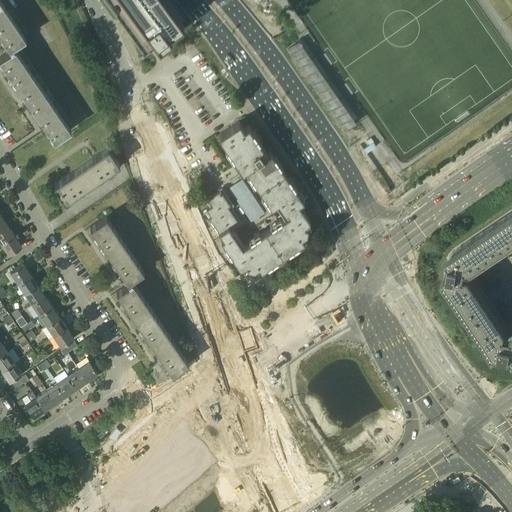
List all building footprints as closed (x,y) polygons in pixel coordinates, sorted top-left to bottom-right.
[(0,0),(0,33),(9,46),(12,44),(25,36),(24,35),(27,33),(4,0),(0,0)] [(126,0),(159,45),(171,36),(170,34),(167,30),(169,29),(171,30),(183,21),(182,20),(185,17),(172,0),(126,0)] [(358,122),(299,42),(287,50),(344,131),(358,122)] [(13,46),(12,44),(9,46),(10,48),(0,55),(0,60),(54,139),(71,128),(70,126),(73,124),(18,44),(14,47),(14,46),(13,46)] [(219,232),(220,231),(224,237),(221,239),(239,266),(242,267),(245,265),(248,268),(254,269),(259,266),(261,270),(304,241),(302,237),(306,234),(308,228),(305,224),(309,222),(309,219),(299,203),(304,200),(270,150),(267,152),(248,124),(244,127),(239,120),(218,134),(242,170),(246,167),(272,206),(278,202),(286,213),(287,211),(289,214),(242,246),(228,225),(240,217),(232,204),(234,202),(224,186),(207,198),(212,204),(206,208),(209,217),(219,232)] [(107,145),(53,183),(64,199),(65,199),(67,202),(121,165),(107,145)] [(230,185),(247,214),(259,206),(242,178),(230,185)] [(511,325),(509,327),(471,271),(511,243),(511,211),(458,247),(455,249),(453,251),(450,255),(448,259),(446,264),(445,269),(445,274),(446,280),(447,283),(450,289),(488,344),(491,347),(494,349),(498,352),(503,354),(507,354),(510,354),(511,353),(511,325)] [(106,215),(89,227),(127,281),(127,280),(130,278),(143,269),(106,215)] [(14,234),(7,223),(0,228),(0,240),(2,243),(14,234)] [(14,234),(2,243),(9,254),(22,245),(14,234)] [(10,270),(17,281),(30,272),(23,262),(10,270)] [(38,283),(30,272),(17,281),(25,292),(38,283)] [(132,281),(130,278),(127,280),(129,282),(116,291),(172,373),(188,361),(132,281)] [(38,283),(25,292),(32,303),(45,294),(38,283)] [(52,304),(45,294),(32,303),(39,313),(52,304)] [(52,304),(39,313),(47,324),(60,315),(52,304)] [(11,311),(14,315),(20,311),(18,307),(11,311)] [(67,326),(60,315),(47,324),(54,335),(67,326)] [(67,326),(54,335),(61,346),(74,337),(67,326)] [(74,340),(65,346),(68,351),(78,345),(74,340)] [(15,361),(8,350),(0,355),(0,366),(2,369),(15,361)] [(43,358),(49,354),(47,350),(41,354),(43,358)] [(32,360),(35,364),(41,360),(38,356),(32,360)] [(89,359),(78,367),(87,380),(98,372),(89,359)] [(2,369),(10,380),(22,372),(15,361),(2,369)] [(77,387),(87,380),(78,367),(68,374),(77,387)] [(66,394),(77,387),(68,374),(57,381),(66,394)] [(16,387),(25,380),(22,375),(12,382),(16,387)] [(55,402),(66,394),(57,381),(46,389),(55,402)] [(44,409),(55,402),(46,389),(36,396),(44,409)] [(36,396),(25,403),(21,398),(17,400),(26,414),(30,411),(35,419),(41,415),(39,412),(44,409),(36,396)]
